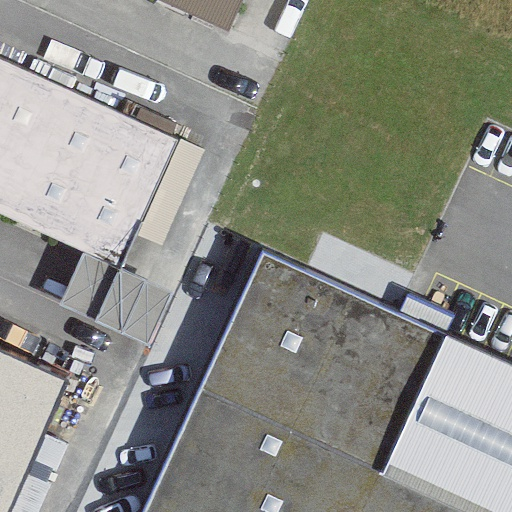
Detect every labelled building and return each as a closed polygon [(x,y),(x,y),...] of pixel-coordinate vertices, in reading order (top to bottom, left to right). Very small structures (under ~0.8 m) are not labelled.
[(168,0),(226,26),(238,0),(168,0)] [(179,140),(0,59),(0,214),(85,253),(120,269),(136,233),(179,140)] [(205,152),(179,140),(136,233),(163,245),(205,152)] [(511,511),(511,364),(399,312),(264,251),(142,511),(511,511)] [(120,269),(85,253),(60,306),(152,347),(176,294),(120,269)] [(0,350),(0,511),(8,511),(44,433),(67,380),(0,350)] [(38,511),(69,444),(44,433),(8,511),(38,511)]
